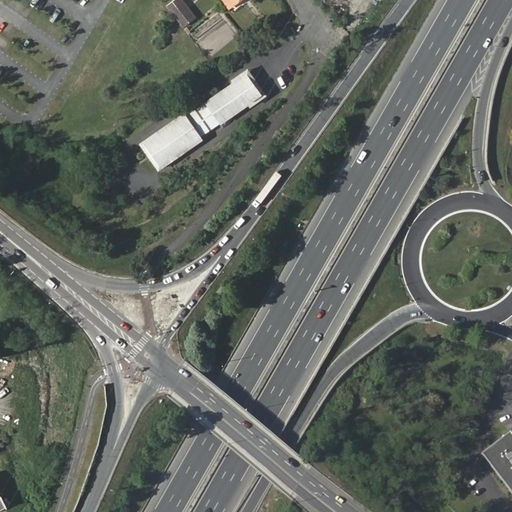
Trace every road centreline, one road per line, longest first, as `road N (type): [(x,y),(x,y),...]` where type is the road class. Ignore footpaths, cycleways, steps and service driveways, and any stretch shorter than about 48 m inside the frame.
road 1 (motorway): [(462,0),(167,511)]
road 2 (motorway): [(208,511),(500,0)]
road 3 (motorway): [(408,0),(233,241)]
road 4 (motorway): [(248,511),(331,375),(430,307)]
road 5 (motorway): [(53,275),(115,368),(103,478)]
road 6 (motorway): [(233,241),(183,275),(146,287),(103,283),(37,261)]
road 7 (motorway): [(494,203),(478,143),(484,101),(511,28)]
road 8 (secondary): [(299,481),(161,364)]
road 9 (secondary): [(494,203),(456,201),(424,220),(409,255),(430,307)]
road 10 (motorway): [(233,241),(163,342),(161,364)]
road 11 (secondary): [(161,364),(53,275)]
road 12 (motorway): [(161,364),(103,478)]
